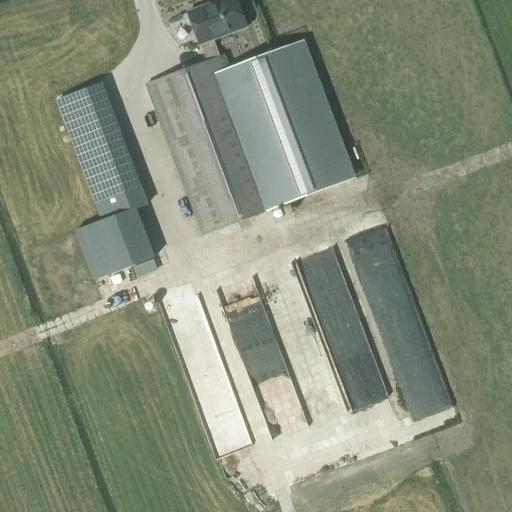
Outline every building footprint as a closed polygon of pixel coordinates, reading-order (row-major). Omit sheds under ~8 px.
[(213,40),(247,28),(236,0),(221,0),(187,13),(200,46),(200,45),(207,63),(146,86),(202,236),(280,206),(229,70),(224,56),(219,58),(213,40)] [(280,206),(351,180),(300,43),(229,70),(280,206)] [(147,205),(102,85),(57,102),(102,222),(75,231),(94,281),(154,258),(136,209),(147,205)] [(453,407),(430,338),(390,351),(413,420),(453,407)] [(217,459),(254,445),(241,408),(203,421),(217,459)]
